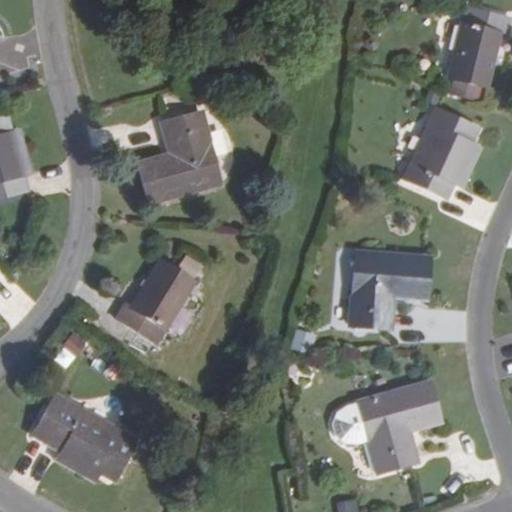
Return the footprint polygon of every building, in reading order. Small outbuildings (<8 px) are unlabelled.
[(507,37),(510,21),(463,9),(448,80),(487,90),(500,36),(507,37)] [(446,201),(453,187),(471,144),(478,130),(435,111),(402,180),(446,201)] [(138,165),(150,205),(220,184),(208,145),(211,144),(202,114),(161,125),(170,155),(138,165)] [(0,199),(26,192),(23,178),(11,132),(7,118),(0,119),(0,199)] [(20,130),(11,132),(23,178),(32,176),(20,130)] [(463,191),(482,149),(471,144),(453,187),(463,191)] [(426,302),(429,258),(356,253),(352,299),(351,299),(348,327),(392,331),(394,300),(426,302)] [(7,268),(13,258),(7,255),(0,265),(7,268)] [(115,320),(156,345),(194,284),(159,262),(130,309),(124,305),(115,320)] [(295,330),(291,350),(310,354),(314,334),(295,330)] [(441,424),(429,383),(358,403),(370,443),(379,475),(418,464),(409,434),(441,424)] [(31,438),(58,453),(99,476),(113,483),(137,441),(54,394),(31,438)] [(370,443),(358,403),(347,405),(337,414),(334,424),(337,438),(346,445),(358,446),(370,443)] [(53,463),(94,485),(99,476),(58,453),(53,463)] [(357,511),(354,500),(335,504),(337,511),(357,511)]
